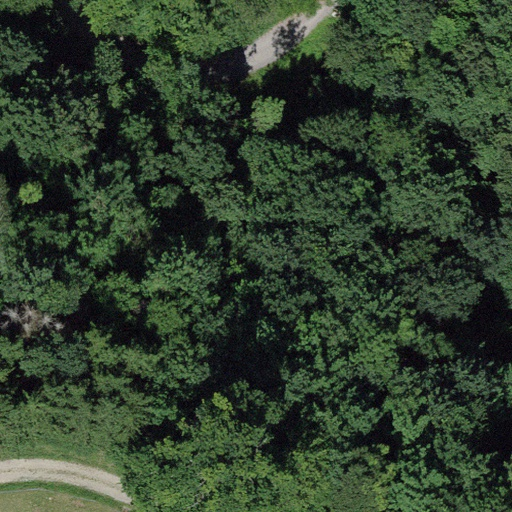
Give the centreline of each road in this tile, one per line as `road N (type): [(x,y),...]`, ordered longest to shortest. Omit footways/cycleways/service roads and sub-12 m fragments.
road 1 (track): [(61,0),(100,41),(156,68),(238,66),(310,22),(325,0)]
road 2 (track): [(166,511),(83,477),(0,479)]
